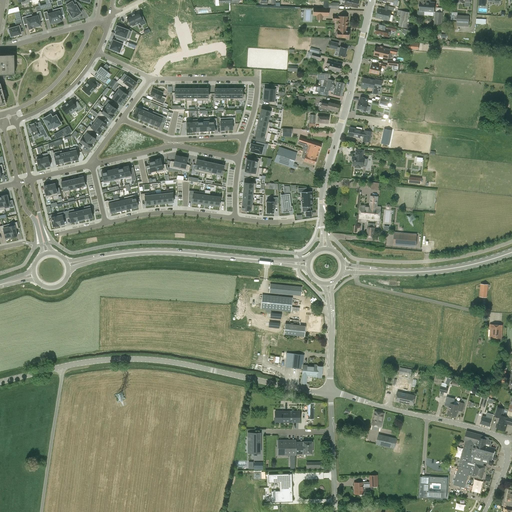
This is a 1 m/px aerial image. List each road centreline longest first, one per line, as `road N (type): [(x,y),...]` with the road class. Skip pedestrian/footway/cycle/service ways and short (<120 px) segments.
road 1 (unclassified): [(329,391),(140,358),(63,366)]
road 2 (secondary): [(309,260),(152,249),(65,261)]
road 3 (secondary): [(68,270),(151,253),(308,268)]
road 4 (tertiary): [(323,220),(323,184),(371,0)]
road 5 (secondary): [(356,272),(445,271),(511,254)]
road 6 (secondary): [(511,250),(429,269),(357,266)]
road 7 (residential): [(91,165),(176,146),(238,160)]
road 8 (tertiary): [(507,441),(364,401)]
road 9 (unclassified): [(41,511),(63,366)]
road 10 (residential): [(234,218),(167,212),(105,223)]
road 11 (residential): [(120,118),(169,138),(245,135)]
road 12 (residential): [(356,274),(358,284),(472,311)]
road 13 (residential): [(95,23),(51,88),(13,110)]
